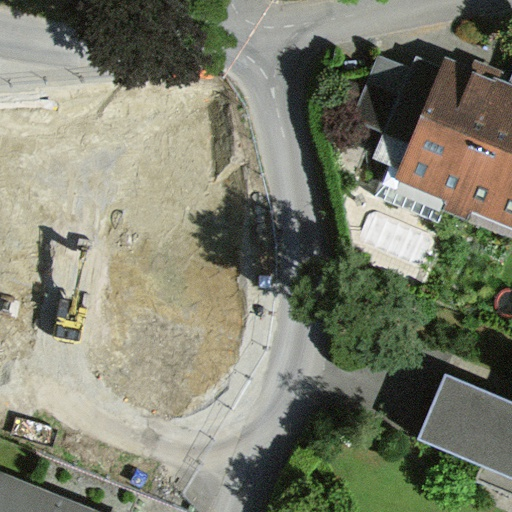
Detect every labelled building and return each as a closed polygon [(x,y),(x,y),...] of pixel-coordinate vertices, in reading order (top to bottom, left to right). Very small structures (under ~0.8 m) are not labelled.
[(414,149),(446,77),(418,65),(414,74),(383,61),(355,124),(414,149)] [(455,212),(506,92),(449,69),(446,77),(414,149),(399,188),(455,212)] [(511,95),(506,92),(455,212),(511,236),(511,95)] [(83,146),(21,124),(0,183),(0,187),(14,193),(0,233),(0,276),(74,302),(78,293),(128,310),(155,232),(122,220),(135,183),(77,162),(83,146)] [(511,410),(447,383),(420,449),(486,477),(481,488),(511,501),(511,410)] [(74,511),(0,482),(0,511),(74,511)]
